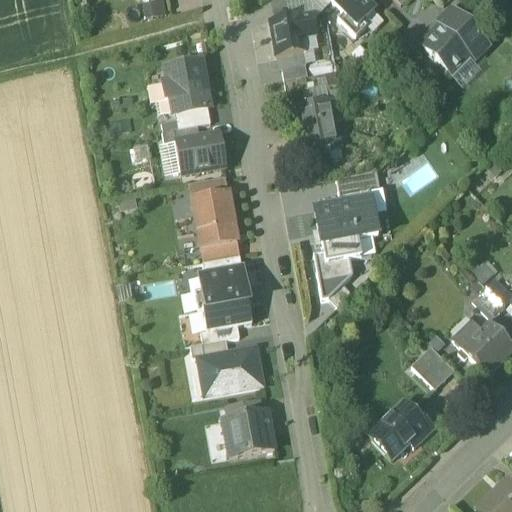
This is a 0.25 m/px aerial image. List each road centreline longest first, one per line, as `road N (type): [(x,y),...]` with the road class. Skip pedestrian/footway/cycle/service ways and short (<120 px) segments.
road 1 (residential): [(228,0),(318,511)]
road 2 (track): [(0,76),(231,13)]
road 3 (residential): [(511,417),(417,511)]
